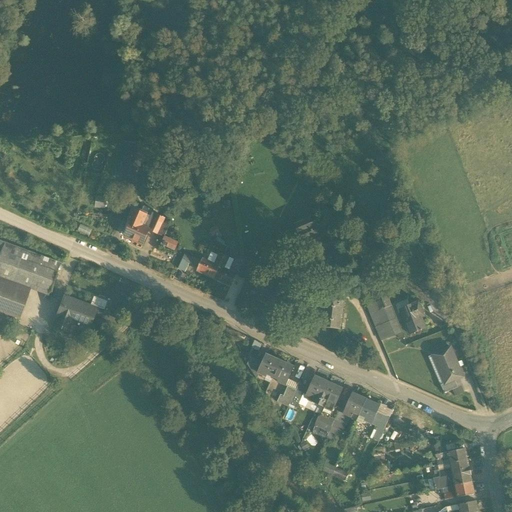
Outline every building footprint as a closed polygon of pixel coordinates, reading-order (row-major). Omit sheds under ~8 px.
[(417,0),(421,11),(447,2),(446,0),(417,0)] [(124,176),(131,176),(131,173),(141,173),(141,144),(124,144),(124,176)] [(94,207),(103,208),(104,199),(95,198),(94,207)] [(130,244),(141,249),(149,231),(150,230),(149,230),(142,226),(146,217),(147,216),(133,210),(129,221),(131,222),(125,236),(132,240),(130,244)] [(142,226),(149,230),(156,215),(152,213),(150,219),(146,217),(142,226)] [(149,231),(164,237),(169,226),(163,223),(165,219),(156,215),(149,230),(150,230),(149,231)] [(304,238),(307,245),(324,238),(314,215),(298,222),(301,230),(296,232),(299,241),(304,238)] [(176,243),(164,237),(162,243),(174,248),(176,243)] [(0,313),(9,316),(22,282),(30,285),(49,292),(60,264),(3,243),(0,251),(0,313)] [(219,252),(214,262),(219,265),(224,254),(219,252)] [(224,254),(219,265),(224,267),(229,256),(224,254)] [(214,276),(219,265),(214,262),(203,257),(197,268),(214,276)] [(178,270),(185,273),(190,262),(182,259),(178,270)] [(240,276),(248,279),(255,264),(247,260),(240,276)] [(235,272),(224,267),(219,265),(214,276),(230,284),(235,272)] [(268,296),(286,299),(291,269),(273,266),(268,296)] [(22,282),(9,316),(18,320),(30,285),(22,282)] [(371,296),(373,303),(377,302),(389,297),(387,290),(371,296)] [(321,320),(339,322),(343,293),(324,291),(321,320)] [(396,316),(391,303),(379,308),(377,302),(373,303),(371,296),(364,298),(375,323),(396,316)] [(57,327),(66,331),(69,322),(87,328),(95,309),(64,297),(58,312),(62,314),(57,327)] [(93,297),(90,305),(103,310),(106,302),(93,297)] [(389,297),(377,302),(379,308),(391,303),(389,297)] [(400,307),(409,304),(407,298),(397,301),(395,305),(398,312),(401,311),(400,307)] [(405,321),(410,332),(426,327),(421,316),(424,315),(419,300),(409,304),(400,307),(401,311),(405,321)] [(53,326),(57,327),(62,314),(58,312),(53,326)] [(402,333),(396,316),(375,323),(382,340),(402,333)] [(436,353),(447,348),(445,343),(433,348),(436,353)] [(439,368),(445,383),(445,384),(452,381),(464,376),(451,347),(447,348),(436,353),(433,354),(433,355),(436,354),(442,367),(439,368)] [(433,355),(433,354),(428,356),(440,385),(441,385),(445,383),(439,368),(442,367),(436,354),(433,355)] [(267,375),(273,377),(280,361),(267,355),(263,363),(258,374),(265,377),(267,375)] [(247,366),(256,379),(258,374),(263,363),(251,358),(247,366)] [(293,367),(280,361),(273,377),(278,380),(277,382),(285,386),(288,379),(293,367)] [(270,383),(273,377),(267,375),(265,377),(264,380),(270,383)] [(315,397),(321,399),(329,383),(315,377),(307,396),(309,397),(314,399),(315,397)] [(287,387),(289,388),(291,385),(297,388),(298,385),(299,384),(288,379),(285,386),(287,387)] [(442,385),(445,393),(452,390),(458,387),(456,381),(452,382),(452,381),(445,384),(445,383),(441,385),(442,385)] [(342,389),(329,383),(321,399),(318,406),(324,408),(323,411),(328,413),(331,415),(335,406),(342,389)] [(288,407),(289,405),(297,388),(291,385),(289,388),(287,387),(283,396),(280,395),(277,402),(288,407)] [(298,385),(297,388),(289,405),(297,408),(298,405),(303,394),(306,388),(298,385)] [(461,386),(458,387),(452,390),(455,396),(464,392),(461,386)] [(315,413),(318,406),(307,401),(309,397),(307,396),(303,394),(298,405),(315,413)] [(350,418),(357,421),(366,400),(353,394),(345,411),(343,415),(344,415),(350,418)] [(307,401),(318,406),(321,399),(315,397),(314,399),(309,397),(307,401)] [(364,422),(371,425),(377,413),(380,406),(366,400),(357,421),(363,424),(364,422)] [(380,415),(389,419),(393,411),(387,408),(388,407),(381,404),(380,406),(377,413),(380,415)] [(315,413),(320,415),(322,411),(323,411),(324,408),(318,406),(315,413)] [(326,418),(334,421),(340,408),(335,406),(331,415),(328,413),(326,418)] [(345,411),(340,408),(334,421),(340,424),(344,415),(343,415),(345,411)] [(380,415),(377,413),(371,425),(375,427),(380,415)] [(321,429),(329,432),(334,421),(326,418),(320,415),(315,426),(321,429)] [(349,421),(350,418),(344,415),(340,424),(345,426),(348,420),(349,421)] [(373,432),(381,436),(384,431),(389,419),(380,415),(375,427),(373,432)] [(340,424),(334,421),(329,432),(326,438),(332,441),(335,435),(340,437),(345,426),(340,424)] [(329,432),(321,429),(319,434),(326,438),(329,432)] [(379,442),(381,436),(373,432),(370,438),(379,442)] [(446,445),(447,453),(457,451),(455,443),(446,445)] [(434,447),(436,455),(447,453),(446,445),(434,447)] [(449,459),(450,464),(467,460),(465,449),(457,451),(447,453),(449,459)] [(435,455),(437,461),(449,459),(447,453),(436,455),(435,455)] [(385,460),(376,461),(376,462),(376,471),(388,471),(387,460),(385,460)] [(451,470),(452,476),(470,472),(467,460),(450,464),(451,470)] [(323,471),(332,476),(335,468),(326,464),(323,471)] [(348,474),(335,468),(332,476),(345,481),(348,474)] [(370,469),(367,469),(362,480),(370,480),(370,469)] [(435,473),(436,479),(452,476),(451,470),(439,472),(435,473)] [(452,476),(454,487),(472,483),(470,472),(452,476)] [(454,487),(452,476),(436,479),(434,479),(437,490),(442,489),(454,487)] [(430,491),(437,490),(434,479),(428,480),(430,491)] [(474,495),(472,483),(454,487),(455,492),(443,494),(445,501),(474,495)] [(370,493),(361,495),(363,502),(371,500),(370,493)] [(459,510),(459,511),(478,511),(476,501),(458,505),(459,510)]
